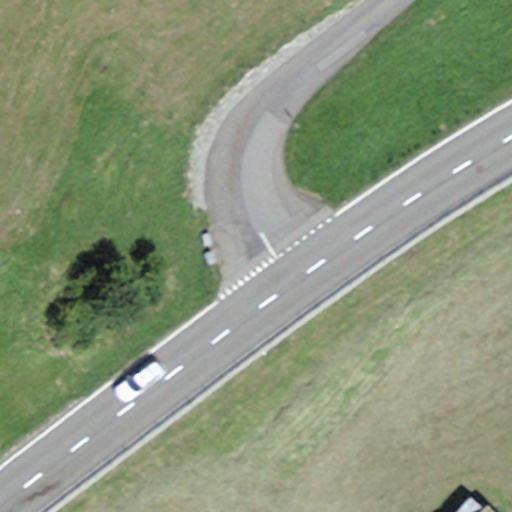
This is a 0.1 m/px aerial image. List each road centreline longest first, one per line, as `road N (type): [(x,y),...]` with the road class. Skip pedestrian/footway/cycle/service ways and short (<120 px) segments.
road 1 (primary): [(292,285),(0,508)]
road 2 (residential): [(292,285),(247,208),(245,157),(286,95),(392,0)]
road 3 (primary): [(511,139),(292,285)]
